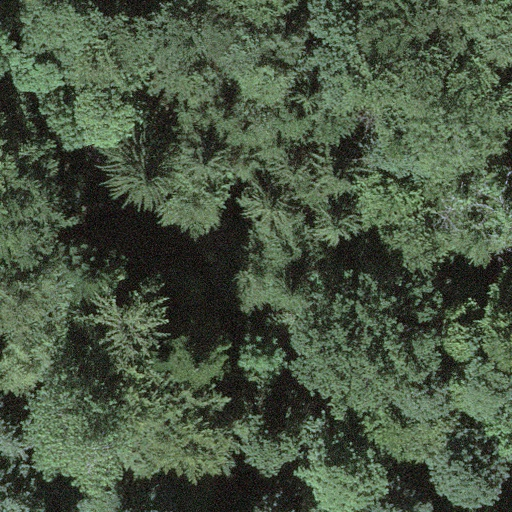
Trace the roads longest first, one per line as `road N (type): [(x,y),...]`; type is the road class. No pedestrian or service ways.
road 1 (track): [(0,63),(252,274),(316,370)]
road 2 (track): [(511,221),(448,259),(316,370)]
road 3 (track): [(316,370),(278,511)]
